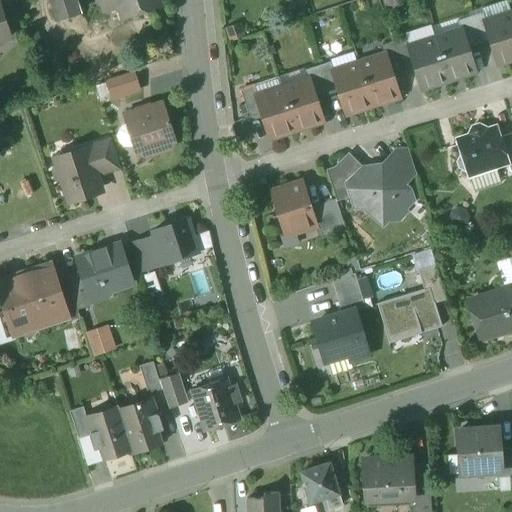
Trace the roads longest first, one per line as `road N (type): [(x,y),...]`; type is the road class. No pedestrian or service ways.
road 1 (residential): [(511,88),(217,182)]
road 2 (residential): [(286,444),(217,182)]
road 3 (residential): [(286,444),(511,370)]
road 4 (residential): [(217,182),(0,257)]
road 5 (residential): [(69,511),(286,444)]
road 6 (residential): [(217,182),(193,0)]
